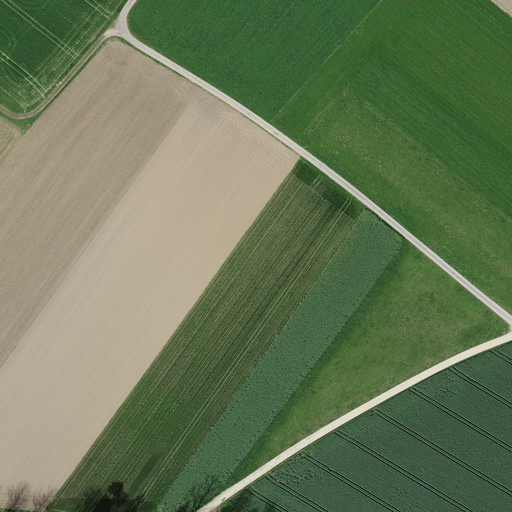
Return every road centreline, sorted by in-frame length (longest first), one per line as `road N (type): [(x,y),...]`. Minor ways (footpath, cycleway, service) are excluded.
road 1 (track): [(511,322),(291,143),(137,44),(123,26)]
road 2 (track): [(511,335),(289,451),(201,511)]
road 3 (track): [(0,107),(31,114),(123,26)]
